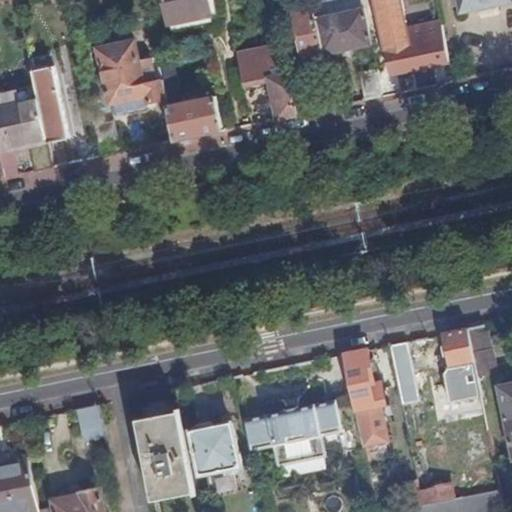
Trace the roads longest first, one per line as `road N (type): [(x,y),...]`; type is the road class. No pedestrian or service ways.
road 1 (residential): [(0,206),(511,99)]
road 2 (residential): [(511,298),(0,403)]
